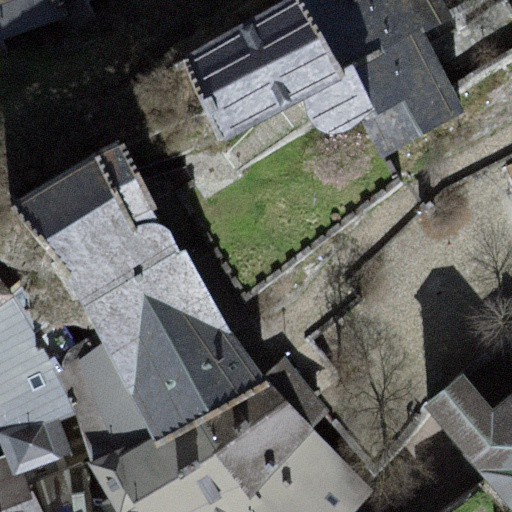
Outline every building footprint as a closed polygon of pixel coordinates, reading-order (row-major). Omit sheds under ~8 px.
[(58,0),(0,0),(0,42),(5,41),(64,16),(58,0)] [(58,0),(64,16),(65,18),(70,30),(97,16),(89,2),(93,0),(58,0)] [(302,0),(284,0),(185,56),(222,140),(302,100),(307,117),(321,132),(344,133),(363,120),(373,112),(353,64),(344,69),(302,0)] [(423,30),(410,0),(302,0),(344,69),(353,64),(373,112),(363,120),(382,158),(386,156),(466,112),(453,88),(423,30)] [(103,344),(151,437),(154,442),(266,380),(264,376),(230,331),(185,247),(179,249),(162,223),(117,141),(92,154),(11,207),(54,261),(49,264),(73,300),(80,300),(97,332),(103,344)] [(0,304),(14,295),(8,289),(0,278),(0,304)] [(0,445),(13,475),(72,455),(67,441),(60,421),(73,414),(56,372),(68,349),(77,343),(20,279),(8,289),(14,295),(0,304),(0,445)] [(103,344),(97,332),(77,343),(68,349),(56,372),(73,414),(82,436),(86,449),(88,462),(124,447),(126,452),(151,437),(103,344)] [(284,357),(264,376),(266,380),(313,428),(330,411),(284,357)] [(511,392),(492,409),(480,392),(465,373),(427,406),(444,427),(487,476),(511,505),(511,392)] [(313,428),(266,380),(154,442),(151,437),(126,452),(124,447),(88,462),(107,498),(100,503),(103,511),(354,511),(374,488),(313,428)] [(0,445),(0,511),(103,511),(100,503),(107,498),(88,462),(86,449),(82,436),(67,441),(72,455),(13,475),(0,445)]
